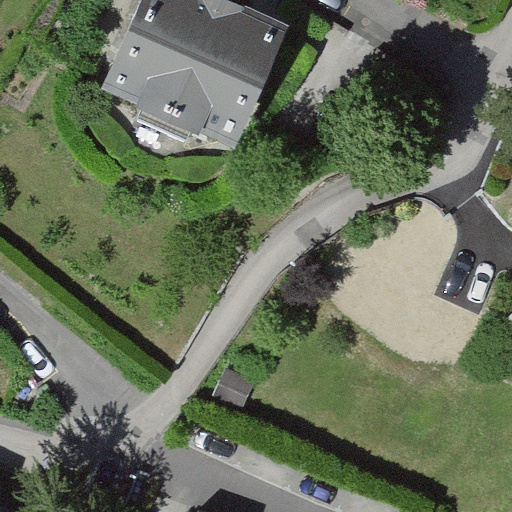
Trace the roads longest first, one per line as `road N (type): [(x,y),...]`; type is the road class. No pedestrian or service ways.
road 1 (residential): [(511,51),(468,142),(434,169),(347,205),(272,261),(149,424)]
road 2 (residential): [(0,291),(149,424)]
road 3 (residential): [(149,424),(86,449),(0,435)]
